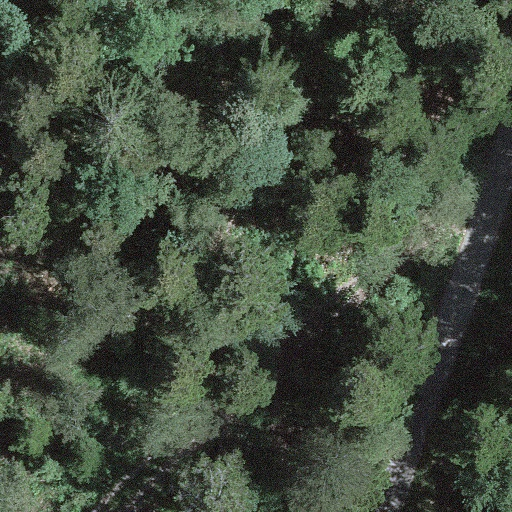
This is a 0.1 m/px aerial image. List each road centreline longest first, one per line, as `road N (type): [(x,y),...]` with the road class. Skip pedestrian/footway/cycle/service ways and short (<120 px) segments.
road 1 (track): [(501,186),(207,405),(102,511)]
road 2 (unclassified): [(511,146),(387,511)]
